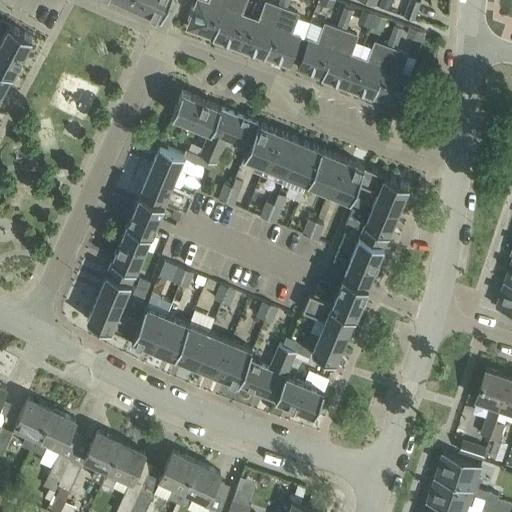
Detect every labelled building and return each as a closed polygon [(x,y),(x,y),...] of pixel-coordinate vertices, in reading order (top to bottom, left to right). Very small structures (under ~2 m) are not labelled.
[(142,0),(162,9),(166,0),(142,0)] [(192,16),(189,25),(214,35),(226,0),(209,0),(209,1),(206,0),(198,0),(196,7),(194,6),(190,15),(192,16)] [(226,0),(214,35),(214,36),(239,45),(250,16),(240,12),(244,0),(226,0)] [(250,16),(239,45),(265,55),(265,53),(284,0),(279,0),(278,3),(269,0),(267,0),(260,19),(250,16)] [(284,0),(265,53),(290,62),(300,34),(291,31),(298,10),(288,7),(290,0),(284,0)] [(410,0),(405,14),(414,17),(420,0),(410,0)] [(309,37),(298,65),(323,75),(349,6),(345,4),(337,25),(326,21),(318,41),(309,37)] [(349,6),(323,75),(323,76),(348,85),(359,56),(349,52),(357,32),(346,28),(354,8),(349,6)] [(370,25),(375,12),(363,7),(358,20),(370,25)] [(383,29),(388,16),(376,12),(371,24),(383,29)] [(0,41),(0,65),(13,72),(33,35),(10,22),(0,41)] [(374,93),(399,24),(395,22),(387,43),(376,39),(374,45),(364,42),(359,56),(348,85),(373,94),(374,93)] [(399,24),(374,93),(399,102),(402,93),(405,94),(408,85),(406,84),(409,74),(399,71),(407,50),(397,47),(404,25),(399,24)] [(406,34),(421,39),(425,30),(410,24),(406,34)] [(0,97),(13,72),(0,65),(0,97)] [(173,112),(210,128),(221,104),(183,88),(173,112)] [(258,119),(221,104),(210,128),(201,151),(200,152),(214,158),(218,159),(227,137),(247,145),(258,119)] [(279,128),(258,119),(247,145),(243,154),(264,163),(279,128)] [(286,172),(300,137),(279,128),(264,163),(286,172)] [(307,181),(322,146),(300,137),(286,172),(282,182),(303,191),(307,181)] [(185,151),(161,141),(140,190),(164,200),(164,201),(175,205),(182,208),(186,210),(194,192),(171,183),(185,151)] [(185,151),(183,155),(197,160),(200,152),(201,151),(197,150),(187,146),(185,151)] [(307,181),(329,190),(343,155),(322,146),(307,181)] [(197,160),(204,164),(211,166),(214,158),(200,152),(197,160)] [(343,155),(329,190),(350,199),(357,182),(365,164),(343,155)] [(365,220),(390,230),(409,182),(365,164),(357,182),(377,191),(365,220)] [(237,175),(233,184),(228,198),(235,200),(243,177),(237,175)] [(228,198),(233,184),(225,180),(219,194),(228,198)] [(158,215),(164,201),(164,200),(140,190),(132,210),(128,219),(152,229),(156,220),(158,215)] [(279,190),(275,201),(269,215),(277,218),(286,193),(279,190)] [(353,192),(350,199),(349,200),(360,205),(363,196),(353,192)] [(269,215),(275,201),(267,198),(262,213),(269,215)] [(182,208),(175,205),(172,214),(179,217),(182,208)] [(352,205),(349,213),(360,218),(363,210),(352,205)] [(356,226),(360,218),(349,213),(345,222),(356,226)] [(311,233),(317,218),(309,216),(303,230),(311,233)] [(324,221),(317,218),(311,233),(319,236),(324,221)] [(128,219),(107,270),(131,280),(152,229),(128,219)] [(390,230),(365,220),(344,273),(345,274),(345,272),(367,281),(366,283),(368,283),(390,230)] [(181,281),(186,266),(179,263),(173,278),(181,281)] [(194,269),(186,266),(181,281),(189,284),(194,269)] [(131,335),(137,320),(118,312),(131,280),(107,270),(88,317),(131,335)] [(204,283),(207,276),(198,272),(195,280),(204,283)] [(344,273),(336,291),(332,302),(356,312),(368,283),(366,283),(367,281),(345,272),(345,274),(344,273)] [(137,282),(148,286),(151,279),(140,275),(137,282)] [(511,281),(505,279),(497,303),(496,303),(496,304),(502,306),(501,309),(511,312),(511,281)] [(223,298),(229,284),(221,281),(216,295),(222,298),(223,298)] [(148,286),(137,282),(134,290),(145,294),(148,286)] [(318,283),(314,294),(321,297),(325,286),(318,283)] [(236,287),(229,284),(223,298),(231,301),(236,287)] [(166,308),(170,300),(152,292),(148,300),(166,308)] [(312,349),(336,359),(356,312),(332,302),(321,297),(314,294),(310,292),(303,308),(325,318),(314,345),(312,349)] [(145,302),(146,303),(148,300),(136,295),(133,302),(143,306),(145,302)] [(265,316),(271,302),(263,299),(258,313),(265,316)] [(137,320),(131,335),(152,344),(166,311),(146,303),(145,302),(143,306),(137,320)] [(278,305),(271,302),(265,316),(273,319),(278,305)] [(166,311),(152,344),(174,353),(187,320),(166,311)] [(174,353),(195,362),(209,329),(187,320),(174,353)] [(195,362),(217,371),(230,338),(209,329),(195,362)] [(283,342),(296,348),(300,340),(286,334),(283,342)] [(238,380),(248,357),(252,347),(230,338),(217,371),(238,380)] [(248,357),(238,380),(277,396),(287,372),(296,348),(283,342),(278,340),(268,365),(248,357)] [(310,354),(312,349),(314,345),(300,340),(296,348),(310,354)] [(495,419),(501,403),(507,384),(511,374),(487,366),(476,396),(490,401),(480,431),(490,435),(495,419)] [(325,387),(287,372),(277,396),(315,411),(325,387)] [(501,403),(511,406),(511,374),(507,384),(501,403)] [(34,448),(54,407),(29,395),(28,394),(15,423),(29,430),(23,443),(34,448)] [(75,417),(54,407),(34,448),(44,453),(50,440),(62,445),(76,417),(75,416),(75,417)] [(505,422),(495,419),(490,435),(500,438),(505,422)] [(0,430),(0,449),(3,451),(13,429),(3,424),(0,430)] [(93,476),(104,481),(123,439),(99,428),(99,427),(98,427),(84,456),(99,463),(93,476)] [(487,445),(463,437),(459,448),(483,457),(487,445)] [(104,481),(113,485),(125,491),(117,509),(122,511),(129,511),(141,488),(130,483),(146,449),(145,449),(144,449),(123,439),(104,481)] [(174,447),(173,447),(154,488),(179,500),(194,468),(198,459),(174,448),(174,447)] [(482,462),(443,449),(443,451),(435,474),(473,487),(472,491),(484,495),(487,487),(474,483),(481,463),(482,462)] [(60,450),(49,473),(61,478),(71,456),(60,450)] [(59,482),(71,488),(83,461),(71,456),(61,478),(59,482)] [(198,459),(194,468),(179,500),(189,504),(188,505),(202,511),(207,511),(210,504),(205,502),(206,497),(208,498),(221,469),(220,469),(198,459)] [(61,478),(49,473),(45,482),(49,484),(55,487),(56,487),(59,482),(61,478)] [(427,498),(427,499),(465,511),(472,491),(473,487),(435,474),(434,475),(435,475),(427,498)] [(499,491),(487,487),(484,495),(496,499),(499,491)] [(141,488),(129,511),(144,511),(153,493),(141,488)] [(66,497),(57,493),(51,506),(61,510),(66,497)] [(233,496),(230,506),(248,511),(251,502),(233,496)] [(293,499),(288,511),(325,511),(326,510),(293,499)] [(465,511),(427,499),(426,499),(427,499),(422,511),(465,511)]
